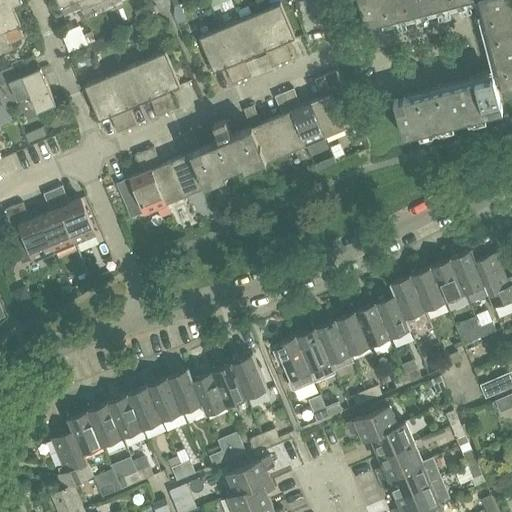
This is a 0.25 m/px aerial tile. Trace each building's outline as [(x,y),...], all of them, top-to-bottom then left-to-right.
[(0,0),(0,9),(14,5),(23,1),(22,0),(0,0)] [(99,0),(57,0),(60,6),(75,0),(78,0),(86,17),(104,10),(99,0)] [(99,0),(104,10),(123,2),(121,0),(99,0)] [(357,0),(365,28),(474,0),(357,0)] [(511,0),(478,0),(504,97),(511,94),(511,0)] [(281,2),(260,10),(282,63),(291,59),(284,41),(295,37),(281,2)] [(0,53),(11,49),(3,31),(21,23),(14,5),(0,9),(0,53)] [(272,67),(282,63),(260,10),(241,19),(255,54),(265,50),(272,67)] [(255,54),(241,19),(219,27),(241,80),(251,75),(244,58),(255,54)] [(241,80),(219,27),(199,36),(214,71),(225,66),(232,83),(241,80)] [(145,59),(167,111),(176,107),(169,89),(180,85),(166,50),(145,59)] [(158,115),(167,111),(145,59),(125,67),(139,102),(150,97),(158,115)] [(4,82),(12,101),(30,94),(37,111),(56,103),(41,67),(4,82)] [(125,67),(105,75),(127,128),(136,124),(129,106),(139,102),(125,67)] [(347,127),(336,100),(346,96),(335,70),(315,79),(322,96),(312,100),(326,135),(347,127)] [(493,74),(410,96),(393,100),(403,135),(503,110),(493,74)] [(127,128),(105,75),(84,84),(99,119),(110,114),(117,132),(127,128)] [(0,106),(12,101),(4,82),(0,83),(0,127),(0,126),(0,106)] [(294,87),(284,91),(306,144),(326,135),(312,100),(301,105),(294,87)] [(282,113),(272,117),(286,152),(306,144),(284,91),(275,95),(282,113)] [(266,160),(286,152),(272,117),(261,122),(254,104),(244,108),(250,121),(266,160)] [(226,119),(216,123),(213,124),(220,139),(200,147),(193,130),(184,133),(206,186),(227,177),(225,172),(243,165),(245,169),(266,160),(250,121),(248,122),(250,126),(232,134),(226,119)] [(46,136),(43,127),(26,134),(30,143),(46,136)] [(182,155),(171,159),(186,194),(206,186),(184,133),(174,137),(182,155)] [(166,202),(186,194),(171,159),(161,164),(154,146),(144,150),(166,202)] [(146,211),(156,206),(162,218),(171,215),(166,202),(144,150),(135,154),(142,172),(131,176),(146,211)] [(52,190),(74,241),(95,232),(81,198),(69,202),(62,185),(52,190)] [(54,250),(74,241),(52,190),(43,193),(51,210),(39,215),(54,250)] [(34,258),(54,250),(39,215),(30,219),(22,202),(13,206),(18,219),(17,219),(34,258)] [(0,232),(12,227),(7,214),(0,216),(0,232)] [(484,284),(477,258),(476,259),(471,247),(452,255),(467,291),(484,284)] [(496,250),(477,258),(484,284),(494,306),(511,298),(511,281),(510,283),(496,250)] [(452,255),(432,264),(447,299),(467,291),(452,255)] [(447,299),(432,264),(412,272),(427,308),(447,299)] [(394,292),(407,316),(411,328),(423,323),(425,329),(431,326),(424,309),(427,308),(412,272),(390,281),(394,292)] [(25,286),(10,292),(16,306),(31,299),(25,286)] [(407,316),(394,292),(376,300),(391,336),(411,328),(407,316)] [(376,300),(356,308),(371,345),(391,336),(376,300)] [(371,345),(356,308),(336,317),(350,353),(371,345)] [(315,325),(333,369),(354,360),(350,353),(336,317),(315,325)] [(480,326),(484,335),(497,330),(493,321),(480,326)] [(315,325),(295,334),(314,381),(335,372),(333,369),(315,325)] [(484,335),(480,326),(467,331),(471,340),(484,335)] [(314,381),(295,334),(275,342),(290,379),(288,383),(290,388),(294,389),(314,381)] [(484,353),(480,342),(465,348),(470,359),(484,353)] [(446,355),(449,364),(462,359),(458,350),(446,355)] [(233,360),(248,396),(268,388),(253,352),(233,360)] [(449,364),(446,355),(433,361),(437,370),(449,364)] [(233,360),(212,369),(227,405),(248,396),(233,360)] [(187,366),(167,375),(182,410),(201,402),(206,414),(207,413),(187,366)] [(227,405),(212,369),(193,377),(188,366),(187,366),(207,413),(227,405)] [(418,367),(406,372),(409,381),(422,376),(418,367)] [(397,386),(409,381),(406,372),(393,377),(397,386)] [(182,410),(167,375),(147,383),(162,419),(182,410)] [(441,375),(432,378),(437,391),(447,387),(441,375)] [(490,380),(481,384),(486,397),(495,393),(490,380)] [(147,383),(127,392),(142,427),(162,419),(147,383)] [(366,389),(370,398),(382,392),(378,383),(366,389)] [(370,398),(366,389),(353,394),(357,403),(370,398)] [(121,436),(142,427),(127,392),(106,400),(121,436)] [(106,400),(86,409),(101,444),(121,436),(106,400)] [(326,405),(330,414),(342,409),(339,400),(326,405)] [(362,436),(398,422),(390,403),(347,421),(351,432),(359,428),(362,436)] [(330,414),(326,405),(313,411),(317,420),(330,414)] [(451,424),(461,420),(455,408),(446,412),(451,424)] [(72,428),(71,428),(84,451),(101,444),(86,409),(67,417),(72,428)] [(379,454),(414,440),(406,419),(398,422),(362,436),(368,448),(375,445),(379,454)] [(466,433),(461,420),(451,424),(457,437),(466,433)] [(262,432),(266,441),(279,436),(275,427),(262,432)] [(93,474),(84,451),(71,428),(52,437),(66,470),(58,473),(64,486),(73,482),(75,482),(93,474)] [(266,441),(262,432),(250,437),(253,446),(266,441)] [(414,440),(379,454),(383,464),(376,467),(380,477),(422,459),(414,440)] [(222,449),(226,458),(238,452),(234,443),(222,449)] [(463,451),(468,464),(477,460),(472,447),(463,451)] [(226,458),(222,449),(209,454),(213,463),(226,458)] [(227,494),(228,496),(271,477),(267,467),(274,464),(270,453),(226,471),(235,491),(227,494)] [(432,455),(422,459),(380,477),(384,488),(392,485),(396,495),(441,476),(432,455)] [(190,458),(181,462),(186,475),(195,471),(190,458)] [(483,473),(477,460),(468,464),(473,477),(483,473)] [(186,475),(181,462),(172,466),(177,478),(186,475)] [(137,469),(141,479),(154,473),(150,464),(137,469)] [(141,479),(137,469),(124,475),(128,484),(141,479)] [(441,476),(396,495),(400,504),(392,507),(394,511),(410,511),(440,500),(449,496),(441,476)] [(228,496),(235,511),(244,511),(272,500),(268,490),(275,487),(271,477),(228,496)] [(111,480),(98,486),(102,495),(115,489),(111,480)] [(85,511),(73,482),(64,486),(51,491),(60,511),(85,511)] [(178,485),(169,489),(174,501),(183,498),(178,485)] [(482,497),(488,510),(497,506),(492,494),(482,497)] [(165,497),(153,502),(157,511),(169,506),(165,497)] [(244,511),(285,511),(283,506),(276,509),(272,500),(244,511)] [(444,511),(440,500),(410,511),(444,511)]
